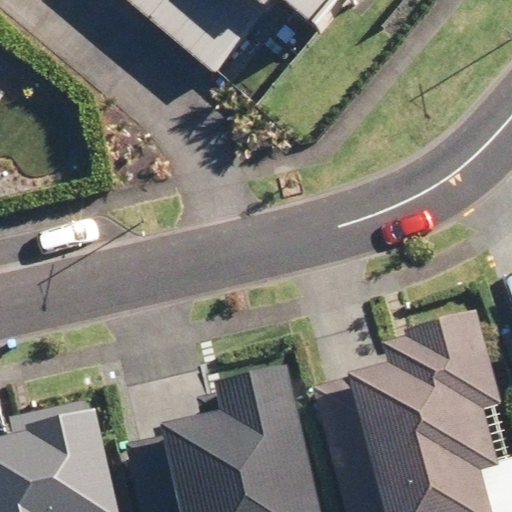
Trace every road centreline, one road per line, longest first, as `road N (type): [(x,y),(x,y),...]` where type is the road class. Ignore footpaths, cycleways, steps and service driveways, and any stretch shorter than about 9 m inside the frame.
road 1 (residential): [(50,0),(187,115),(231,252)]
road 2 (residential): [(231,252),(349,227),(403,203),(454,175),(511,119)]
road 3 (residential): [(0,310),(231,252)]
